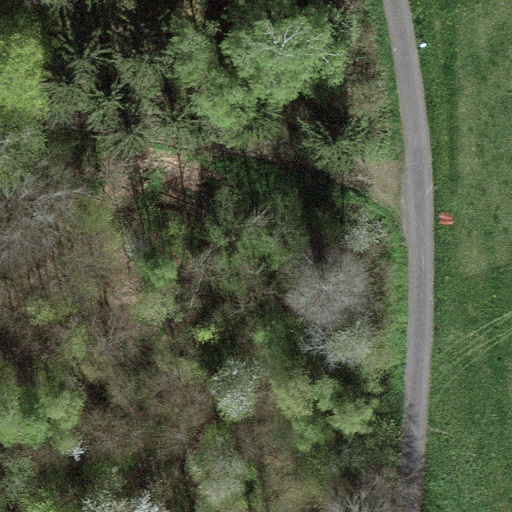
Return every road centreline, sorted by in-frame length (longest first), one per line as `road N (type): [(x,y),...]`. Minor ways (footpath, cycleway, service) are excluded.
road 1 (track): [(397,0),(422,183),(411,511)]
road 2 (track): [(422,183),(272,142),(0,114)]
